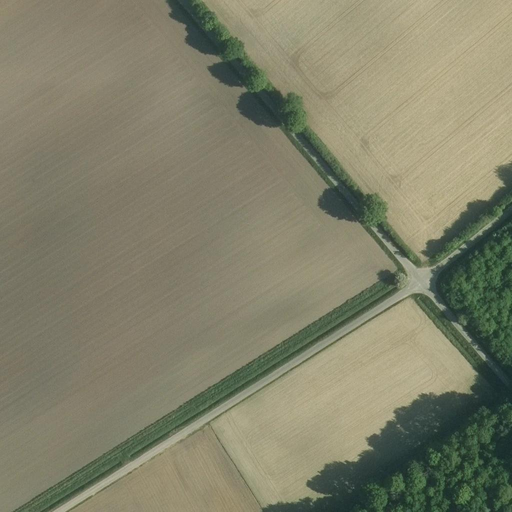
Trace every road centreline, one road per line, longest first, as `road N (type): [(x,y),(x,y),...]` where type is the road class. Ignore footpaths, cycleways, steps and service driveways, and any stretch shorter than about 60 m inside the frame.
road 1 (unclassified): [(56,511),(421,281)]
road 2 (unclassified): [(181,0),(421,281)]
road 3 (unclassified): [(421,281),(511,386)]
